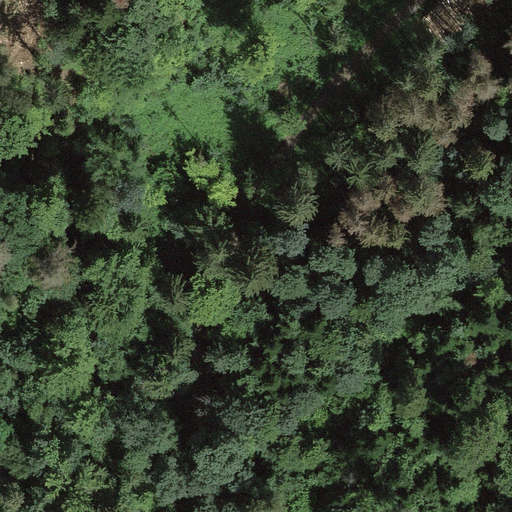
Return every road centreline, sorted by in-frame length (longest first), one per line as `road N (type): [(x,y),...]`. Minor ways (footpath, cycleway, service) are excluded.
road 1 (track): [(104,511),(174,383),(239,232),(308,122),(405,0)]
road 2 (track): [(511,170),(414,287),(326,511)]
